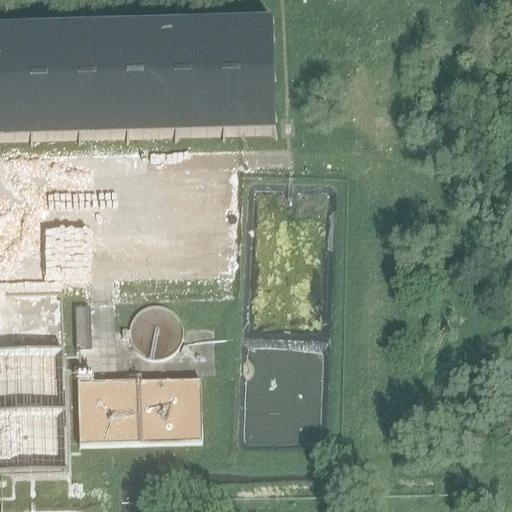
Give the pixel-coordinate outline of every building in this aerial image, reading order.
[(0,34),(0,143),(272,136),(269,27),(0,34)] [(122,342),(129,342),(129,345),(130,347),(131,350),(133,352),(135,355),(137,357),(139,359),(141,360),(144,362),(146,363),(149,364),(152,364),(155,364),(158,364),(160,364),(163,363),(166,362),(168,361),(171,359),(173,357),(175,355),(177,353),(178,351),(180,348),(181,345),(181,343),(182,340),(182,337),(182,334),(181,331),(180,328),(179,326),(178,323),(176,321),(174,319),(172,317),(170,315),(167,314),(165,313),(162,312),(159,311),(156,311),(153,311),(151,311),(148,312),(145,313),(143,314),(140,315),(138,317),(136,319),(134,321),(132,324),(131,326),(130,329),(129,331),(129,334),(122,334),(122,342)] [(90,312),(75,312),(77,354),(91,353),(90,312)] [(0,473),(62,472),(58,354),(0,355),(0,473)] [(79,450),(200,447),(199,385),(91,388),(91,375),(77,375),(79,450)]
